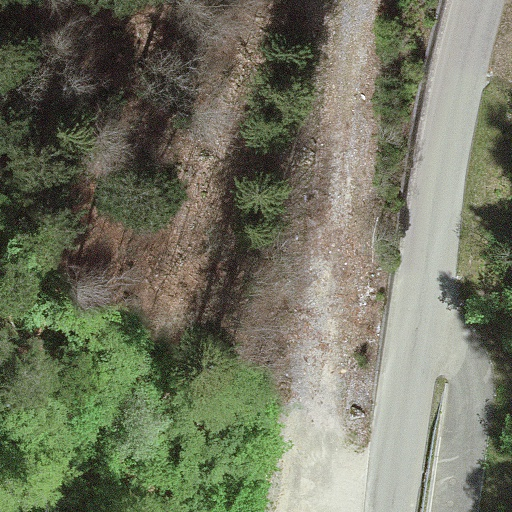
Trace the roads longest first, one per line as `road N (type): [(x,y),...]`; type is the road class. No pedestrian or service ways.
road 1 (unclassified): [(486,0),(445,168),(388,511)]
road 2 (track): [(344,0),(300,511)]
